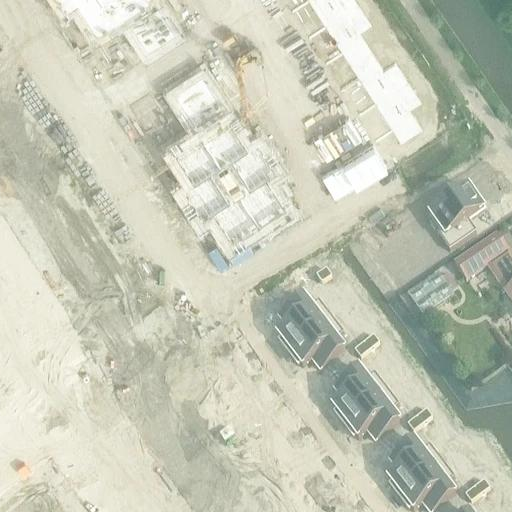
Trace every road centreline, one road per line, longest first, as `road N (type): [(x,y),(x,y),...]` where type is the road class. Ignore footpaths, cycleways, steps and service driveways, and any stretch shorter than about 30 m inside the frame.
road 1 (residential): [(5,0),(164,247),(354,511)]
road 2 (unclassified): [(511,143),(410,0)]
